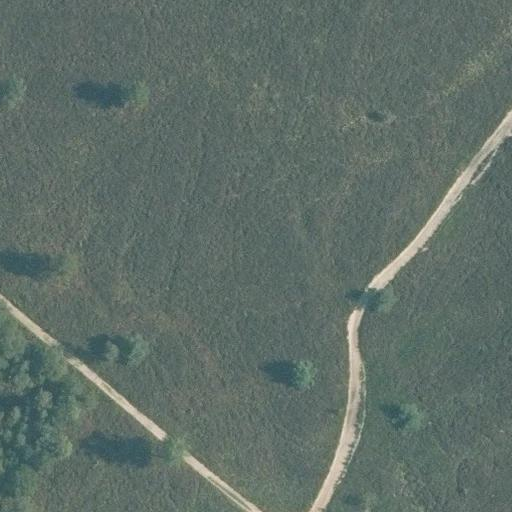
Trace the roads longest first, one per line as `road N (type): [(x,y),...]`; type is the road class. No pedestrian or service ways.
road 1 (track): [(323,511),(349,435),(356,323),(511,117)]
road 2 (track): [(0,306),(248,511)]
